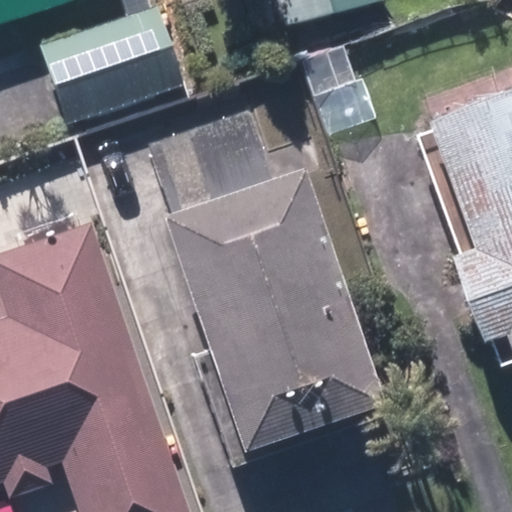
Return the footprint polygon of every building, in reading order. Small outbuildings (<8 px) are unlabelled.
[(0,0),(0,23),(73,0),(0,0)] [(380,0),(275,0),(283,26),(380,0)] [(163,8),(38,48),(61,120),(186,81),(163,8)] [(511,91),(432,121),(480,251),(460,259),(489,335),(508,328),(511,338),(511,91)] [(386,398),(308,170),(168,217),(247,445),(386,398)] [(191,511),(91,224),(0,254),(0,483),(65,461),(82,511),(191,511)]
